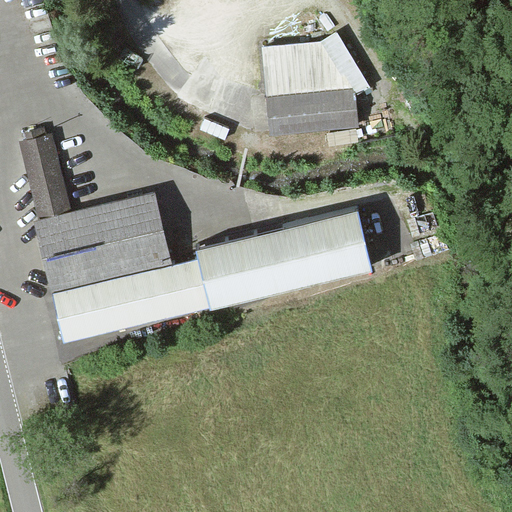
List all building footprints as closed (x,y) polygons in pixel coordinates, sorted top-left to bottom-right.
[(321,42),(262,47),(267,98),(354,90),(358,94),(371,87),(338,32),(321,42)] [(267,98),(270,136),(360,128),(354,90),(267,98)] [(20,142),(39,221),(72,213),(53,134),(20,142)] [(52,294),(173,265),(155,193),(72,213),(39,221),(34,222),(52,294)] [(358,212),(196,250),(198,259),(210,309),(211,311),(373,272),(358,212)] [(210,309),(198,259),(173,265),(52,294),(64,344),(210,309)]
